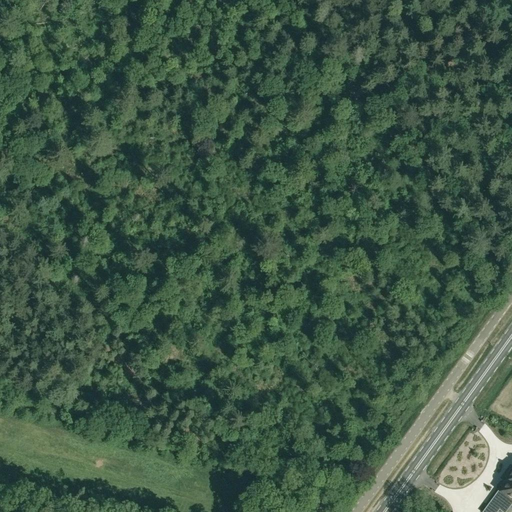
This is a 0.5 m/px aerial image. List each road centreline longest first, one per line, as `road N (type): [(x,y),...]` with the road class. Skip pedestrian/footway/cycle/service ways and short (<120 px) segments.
road 1 (unclassified): [(357,511),(511,295)]
road 2 (primary): [(385,511),(511,335)]
road 3 (track): [(163,461),(290,497),(314,511)]
